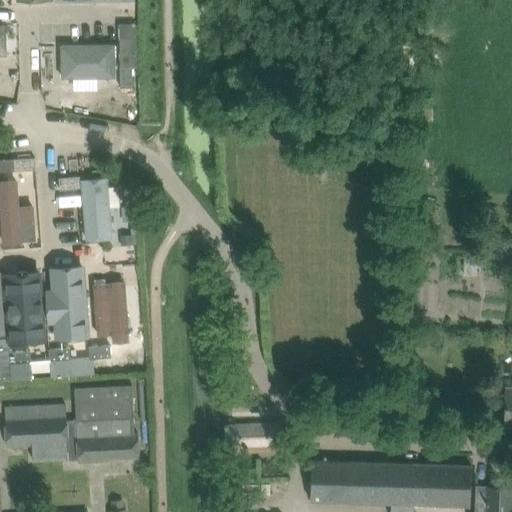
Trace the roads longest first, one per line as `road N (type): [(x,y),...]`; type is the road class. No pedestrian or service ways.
road 1 (residential): [(511,449),(341,428),(297,413),(268,387),(252,356),(236,268),(193,208)]
road 2 (unclassified): [(193,208),(143,157),(0,119)]
